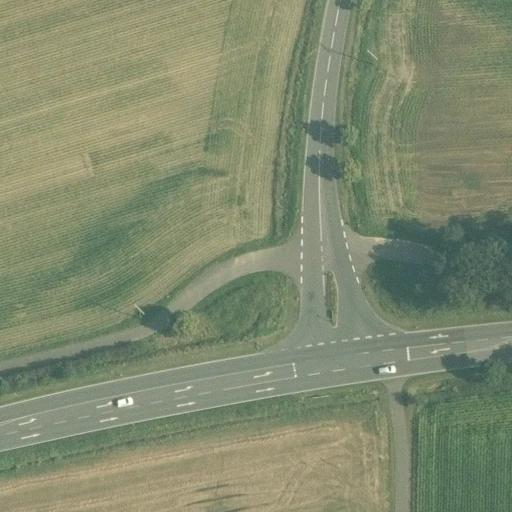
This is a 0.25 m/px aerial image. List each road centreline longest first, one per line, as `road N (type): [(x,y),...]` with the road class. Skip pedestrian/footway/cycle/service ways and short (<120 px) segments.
road 1 (tertiary): [(340,0),(318,177),(339,365)]
road 2 (primary): [(339,365),(0,434)]
road 3 (track): [(511,252),(326,254)]
road 4 (primary): [(511,345),(339,365)]
